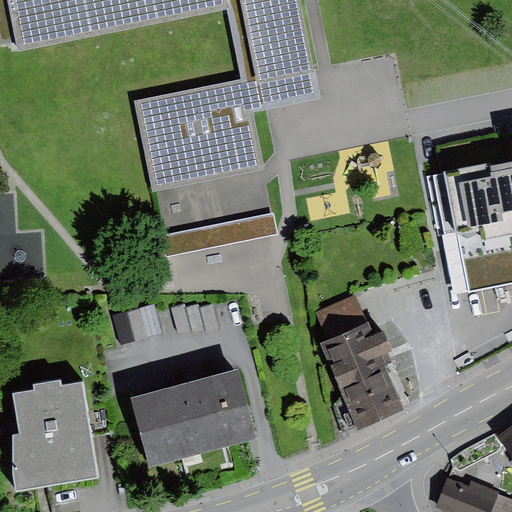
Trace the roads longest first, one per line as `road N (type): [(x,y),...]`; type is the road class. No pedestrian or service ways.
road 1 (primary): [(511,391),(376,463)]
road 2 (primary): [(376,463),(261,511)]
